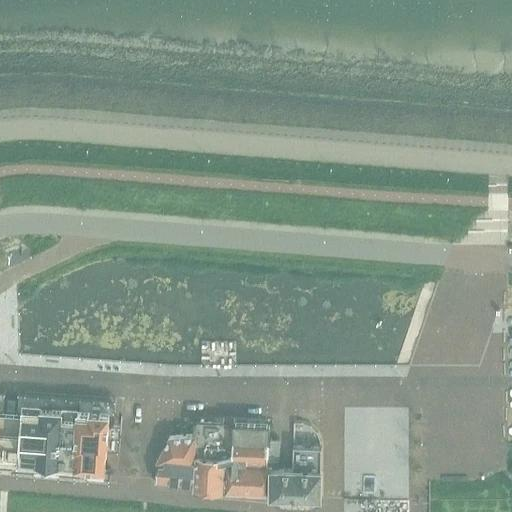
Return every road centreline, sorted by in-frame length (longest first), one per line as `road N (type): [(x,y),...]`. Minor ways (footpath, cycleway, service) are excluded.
road 1 (residential): [(0,129),(511,164)]
road 2 (residential): [(511,259),(0,227)]
